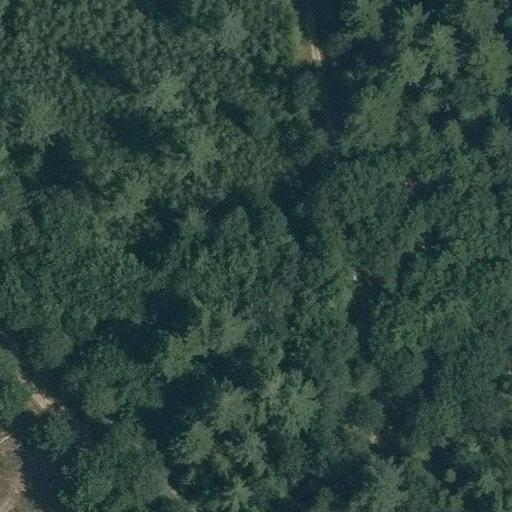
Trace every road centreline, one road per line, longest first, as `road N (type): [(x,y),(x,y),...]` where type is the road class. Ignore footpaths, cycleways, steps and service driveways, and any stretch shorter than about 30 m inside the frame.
road 1 (track): [(405,511),(308,0)]
road 2 (track): [(297,511),(511,311)]
road 3 (track): [(0,354),(135,511)]
